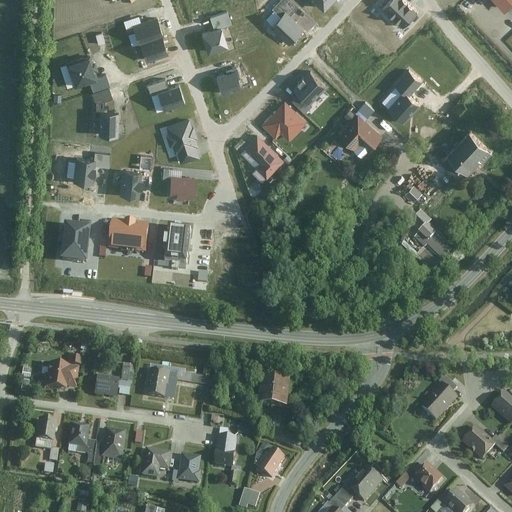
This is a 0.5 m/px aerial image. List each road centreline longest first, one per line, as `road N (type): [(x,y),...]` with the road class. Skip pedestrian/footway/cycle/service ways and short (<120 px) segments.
road 1 (secondary): [(382,337),(276,336),(22,307)]
road 2 (track): [(35,0),(22,307)]
road 3 (residential): [(48,203),(205,219),(225,213),(217,147)]
road 4 (tertiary): [(382,337),(370,390),(276,511)]
road 5 (residential): [(355,0),(217,147)]
road 6 (residential): [(191,433),(172,423),(1,399)]
road 7 (secondary): [(511,233),(435,309),(382,337)]
road 8 (residential): [(506,511),(444,455),(439,439),(480,393)]
road 9 (residential): [(511,96),(428,0)]
